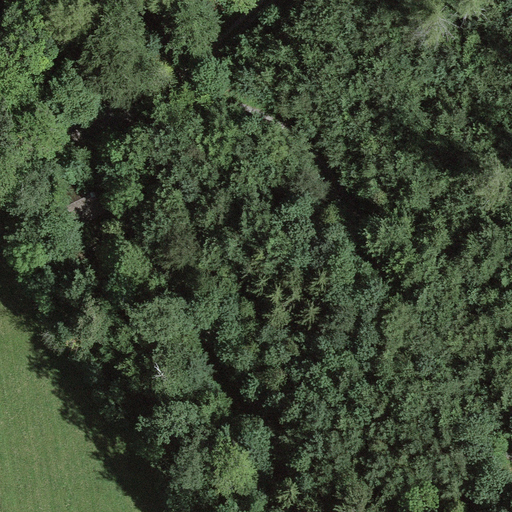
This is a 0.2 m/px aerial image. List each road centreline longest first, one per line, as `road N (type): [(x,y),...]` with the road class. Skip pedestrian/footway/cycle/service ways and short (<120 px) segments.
road 1 (track): [(296,511),(269,423),(52,109),(96,113),(178,95),(241,17),(265,0)]
road 2 (track): [(178,95),(269,115),(323,164),(456,376),(511,444)]
